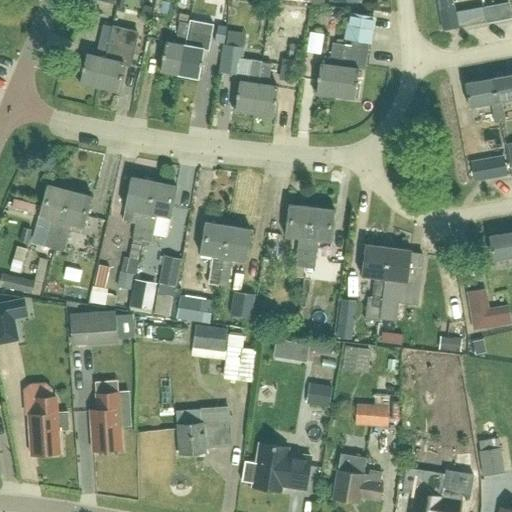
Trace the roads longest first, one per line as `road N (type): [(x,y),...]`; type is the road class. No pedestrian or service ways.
road 1 (residential): [(13,105),(112,135),(214,149),(363,153)]
road 2 (residential): [(511,207),(438,220),(405,211),(383,191),(363,153)]
